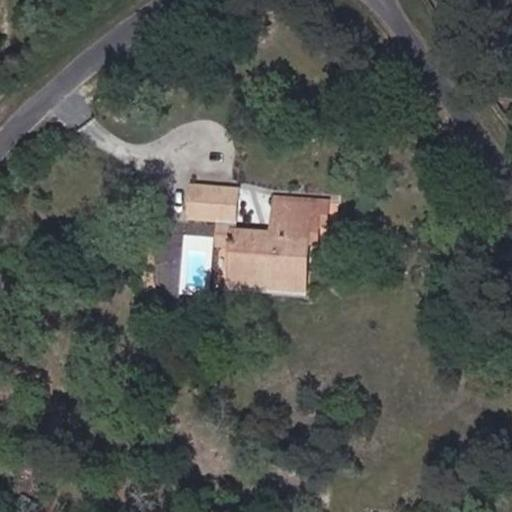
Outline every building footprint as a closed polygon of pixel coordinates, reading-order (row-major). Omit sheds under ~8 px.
[(243,215),(244,185),(192,183),(191,214),(243,215)] [(278,194),(277,228),(237,226),(236,243),(234,271),(272,272),(272,279),(307,280),(309,235),(321,235),(322,222),(332,222),(333,196),(278,194)] [(237,226),(237,218),(214,217),(213,243),(236,243),(237,226)] [(213,272),(229,272),(229,250),(213,250),(213,272)] [(306,290),(307,280),(272,279),(272,272),(234,271),(234,286),(306,290)]
